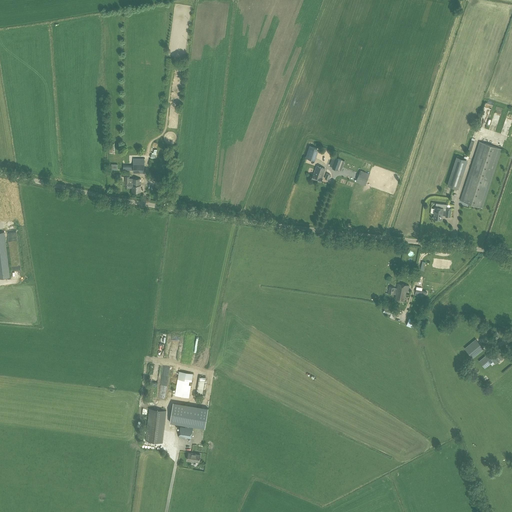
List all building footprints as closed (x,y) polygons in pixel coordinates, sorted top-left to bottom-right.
[(484,202),(499,147),(477,140),(468,172),(471,173),(471,174),(475,175),(473,182),(477,183),(475,188),(480,190),(478,196),(480,197),(479,201),(484,202)] [(309,146),(305,158),(314,160),(318,149),(309,146)] [(447,185),(457,189),(467,160),(457,157),(447,185)] [(133,158),(133,172),(144,173),(145,158),(133,158)] [(338,169),(341,160),(336,158),(332,168),(338,169)] [(325,169),(317,166),(312,179),(321,182),(325,169)] [(365,186),(370,174),(360,170),(356,182),(365,186)] [(125,176),(125,188),(132,188),(132,191),(141,191),(141,179),(130,178),(130,176),(125,176)] [(435,207),(434,219),(442,220),(442,215),(446,215),(446,216),(450,217),(451,208),(447,208),(446,210),(443,210),(443,208),(435,207)] [(0,278),(9,277),(4,232),(0,232),(0,278)] [(398,283),(397,288),(396,294),(395,299),(405,301),(406,291),(408,291),(409,285),(398,283)] [(383,312),(386,313),(386,315),(390,316),(390,317),(395,319),(398,311),(385,307),(383,312)] [(414,328),(414,326),(416,321),(410,318),(407,325),(414,328)] [(490,338),(494,342),(498,337),(499,336),(495,332),(490,338)] [(476,340),(465,349),(472,357),(483,348),(476,340)] [(488,354),(485,357),(479,361),(482,365),(487,360),(490,363),(493,360),(492,360),(494,358),(498,363),(504,357),(498,350),(490,357),(488,354)] [(189,398),(192,377),(193,373),(179,371),(179,375),(175,395),(189,398)] [(169,420),(178,422),(181,402),(172,401),(169,420)] [(196,422),(199,405),(186,403),(183,420),(196,422)] [(200,407),(197,427),(205,428),(208,408),(200,407)] [(150,409),(147,431),(146,442),(162,443),(163,432),(166,410),(150,409)] [(180,426),(179,437),(191,439),(193,428),(189,427),(188,428),(180,426)] [(187,460),(191,461),(191,463),(194,463),(194,461),(199,462),(200,454),(189,452),(187,460)]
